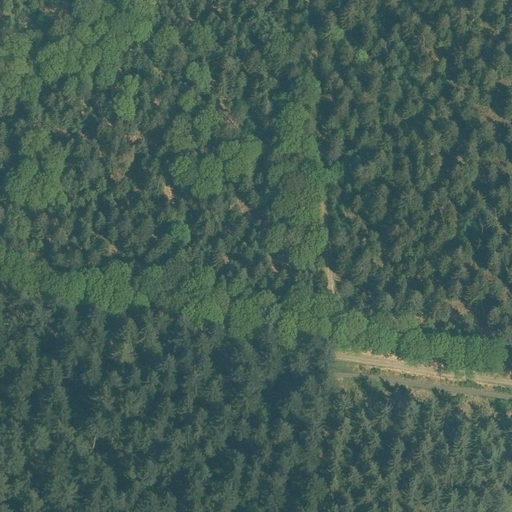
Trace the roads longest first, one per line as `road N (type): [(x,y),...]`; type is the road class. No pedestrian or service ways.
road 1 (track): [(511,383),(0,306)]
road 2 (track): [(308,0),(330,356)]
